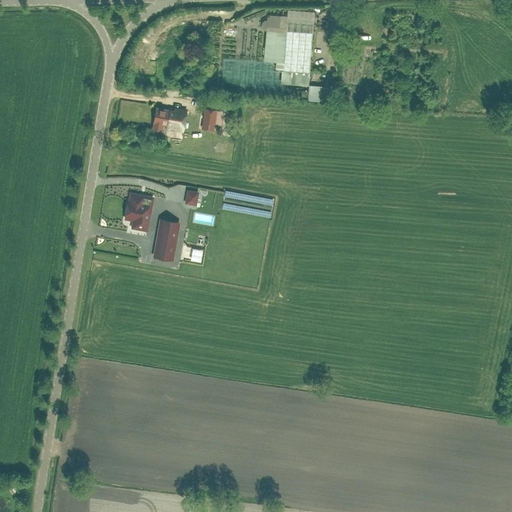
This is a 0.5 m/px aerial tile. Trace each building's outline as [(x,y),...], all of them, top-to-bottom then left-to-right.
[(283,71),(309,73),(312,25),(286,23),(283,71)] [(153,123),(152,129),(161,130),(162,125),(165,126),(164,128),(182,131),(186,110),(166,107),(166,110),(156,108),(153,123)] [(216,110),(204,109),(202,123),(214,124),(216,110)] [(193,134),(193,142),(230,143),(230,135),(193,134)] [(186,197),(196,199),(198,192),(187,191),(186,197)] [(140,195),(130,194),(129,201),(128,201),(125,219),(136,220),(134,228),(146,230),(152,197),(143,196),(140,195)] [(162,220),(155,257),(171,260),(178,222),(162,220)]
